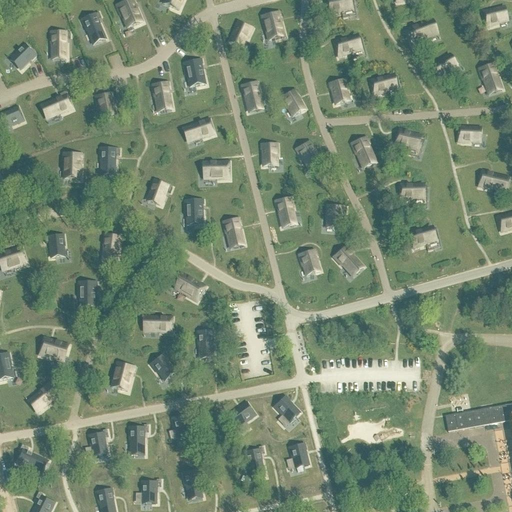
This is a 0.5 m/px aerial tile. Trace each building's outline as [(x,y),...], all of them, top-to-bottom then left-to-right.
[(166,0),(164,6),(178,13),(181,7),(184,0),(166,0)] [(349,0),(343,0),(326,3),(328,17),(341,15),(342,20),(350,18),(349,14),(352,14),(349,0)] [(132,1),(118,8),(123,20),(128,31),(142,24),(140,19),(132,1)] [(500,8),(482,20),(490,32),(508,20),(500,8)] [(95,16),(82,22),(88,34),(91,43),(104,38),(103,34),(98,22),(101,20),(99,15),(95,16)] [(278,15),(263,19),(266,32),(269,43),(284,39),(283,33),(278,15)] [(426,24),(406,36),(414,48),(434,36),(426,24)] [(231,42),(230,44),(243,50),(246,43),(252,30),(239,25),(231,42)] [(52,48),(52,58),(66,58),(66,54),(66,41),(70,41),(70,35),(66,35),(52,35),(52,48)] [(357,40),(335,46),(338,59),(351,56),(352,61),(359,59),(358,54),(361,54),(357,40)] [(17,57),(11,62),(21,72),(23,70),(36,57),(26,47),(17,57)] [(447,56),(431,71),(441,81),(457,67),(447,56)] [(201,62),(185,65),(188,78),(190,90),(205,87),(204,81),(201,62)] [(493,67),(480,71),(487,93),(501,88),(493,67)] [(394,79),(371,84),(374,98),(387,95),(388,100),(394,98),(394,94),(397,93),(394,79)] [(167,85),(153,88),(156,101),(158,110),(171,108),(170,104),(171,104),(167,85)] [(256,85),(243,88),(247,107),(248,107),(248,111),(262,107),(260,98),(256,85)] [(343,85),(327,98),(335,109),(352,96),(343,85)] [(294,93),(282,100),(289,112),(289,111),(293,118),(305,112),(303,110),(304,109),(294,93)] [(111,96),(97,99),(100,112),(102,120),(115,117),(115,115),(115,114),(111,96)] [(50,106),(46,107),(51,120),(60,116),(73,111),(67,98),(50,105),(50,106)] [(1,118),(0,118),(0,121),(4,131),(12,128),(24,123),(19,110),(1,118)] [(192,129),(188,130),(193,143),(202,140),(215,136),(210,123),(192,129)] [(480,131),(459,130),(458,144),(480,145),(480,131)] [(400,133),(395,146),(408,151),(407,155),(414,157),(415,153),(418,153),(422,140),(400,133)] [(365,140),(352,146),(361,167),(375,162),(365,140)] [(309,144),(297,152),(304,163),(309,172),(321,164),(319,161),(309,144)] [(277,147),(263,147),(263,166),(264,166),(264,169),(277,168),(277,160),(277,147)] [(102,164),(101,174),(115,174),(115,170),(116,151),(102,151),(101,164),(102,164)] [(65,169),(64,181),(80,182),(80,176),(81,157),(65,156),(64,169),(65,169)] [(210,166),(204,166),(205,182),(217,181),(230,181),(229,165),(210,165),(210,166)] [(16,176),(7,180),(12,192),(16,191),(33,184),(28,171),(16,176)] [(505,180),(482,174),(479,188),(501,194),(505,180)] [(151,195),(148,203),(161,208),(162,206),(169,188),(156,183),(151,195)] [(401,188),(400,202),(413,202),(413,207),(420,207),(421,203),(423,203),(424,189),(401,188)] [(290,201),(277,204),(281,222),(282,226),(295,223),(293,214),(290,201)] [(202,203),(186,203),(187,216),(188,228),(203,228),(203,222),(202,203)] [(328,222),(327,230),(341,231),(341,228),(343,209),(329,208),(328,222)] [(511,216),(498,220),(501,234),(511,231),(511,216)] [(238,221),(224,224),(227,238),(228,238),(230,247),(243,244),(242,240),(243,240),(238,221)] [(432,232),(410,237),(413,251),(426,248),(427,252),(434,250),(433,246),(436,245),(432,232)] [(49,239),(45,239),(46,245),(50,245),(51,258),(51,260),(65,259),(64,251),(63,237),(49,239)] [(105,250),(103,260),(117,262),(117,258),(118,258),(120,239),(106,237),(104,250),(105,250)] [(345,250),(334,259),(344,269),(350,276),(360,267),(358,264),(345,250)] [(4,257),(0,257),(0,263),(3,273),(14,270),(27,266),(22,251),(4,256),(4,257)] [(314,253),(300,257),(304,270),(307,278),(320,274),(319,271),(314,253)] [(184,277),(176,291),(186,297),(198,304),(206,290),(189,280),(184,277)] [(80,298),(80,310),(96,310),(96,304),(96,285),(80,285),(80,298)] [(150,320),(149,334),(159,334),(172,335),(173,321),(154,320),(150,320)] [(213,334),(199,334),(199,347),(200,357),(213,357),(213,353),(213,334)] [(44,341),(40,357),(53,360),(64,363),(68,348),(62,347),(63,346),(44,341)] [(8,356),(0,357),(0,383),(13,380),(11,369),(8,356)] [(162,358),(151,366),(159,377),(160,377),(165,383),(175,375),(174,373),(162,358)] [(115,378),(112,389),(128,394),(129,388),(134,369),(119,365),(115,378)] [(40,396),(32,402),(41,412),(44,410),(59,398),(50,387),(39,395),(40,396)] [(285,400),(275,409),(284,419),(290,425),(299,416),(300,416),(285,400)] [(248,406),(230,419),(231,419),(238,430),(245,425),(256,417),(248,406)] [(453,417),(445,419),(447,430),(448,435),(511,423),(511,511),(511,406),(471,414),(453,417)] [(187,418),(173,421),(176,434),(178,442),(191,439),(191,440),(192,439),(188,422),(192,421),(190,415),(186,416),(187,418)] [(131,443),(131,453),(144,453),(144,454),(145,454),(145,434),(149,434),(149,428),(144,428),(144,430),(130,430),(130,443),(131,443)] [(104,436),(90,438),(92,451),(93,451),(94,459),(107,457),(108,457),(104,440),(109,439),(107,433),(103,433),(104,436)] [(304,447),(290,450),(294,463),(296,471),(309,468),(304,447)] [(23,453),(17,465),(29,471),(38,475),(44,463),(45,462),(27,454),(28,450),(23,448),(21,452),(23,453)] [(260,452),(246,455),(249,468),(251,478),(264,475),(264,476),(265,475),(261,456),(265,455),(263,449),(259,450),(260,452)] [(197,473),(184,475),(186,489),(187,494),(188,498),(201,496),(202,496),(201,492),(198,477),(202,476),(201,470),(197,471),(197,473)] [(143,500),(143,506),(156,506),(157,506),(157,498),(157,489),(161,489),(161,482),(157,482),(157,484),(143,484),(143,498),(143,500)] [(111,492),(97,494),(100,508),(101,509),(101,511),(115,511),(114,505),(111,492)] [(40,502),(35,511),(51,511),(55,505),(42,499),(43,497),(39,495),(36,501),(40,502)]
